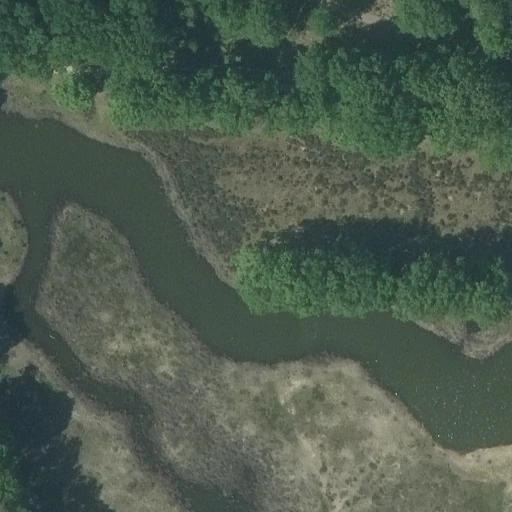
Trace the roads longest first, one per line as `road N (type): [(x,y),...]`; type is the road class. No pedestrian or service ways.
road 1 (track): [(0,57),(511,102)]
road 2 (unknown): [(313,0),(380,25),(511,54)]
